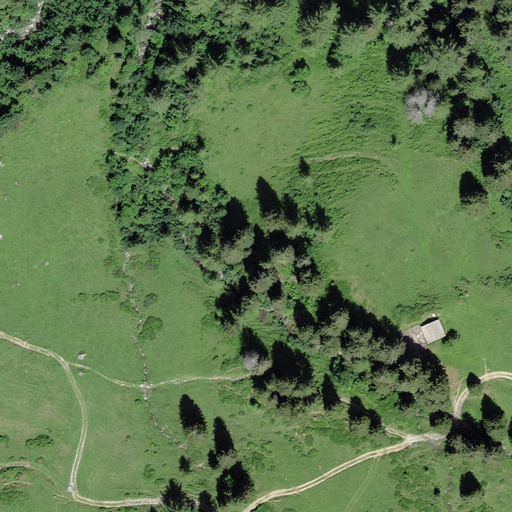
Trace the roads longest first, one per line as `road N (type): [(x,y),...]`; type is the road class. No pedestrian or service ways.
road 1 (track): [(212,511),(185,500),(103,502),(73,494),(83,410),(67,369),(58,357),(0,332)]
road 2 (track): [(511,375),(496,372),(471,384),(444,431),(272,492),(244,511)]
